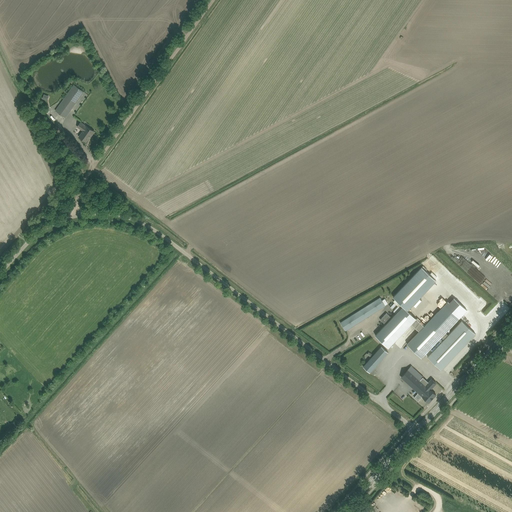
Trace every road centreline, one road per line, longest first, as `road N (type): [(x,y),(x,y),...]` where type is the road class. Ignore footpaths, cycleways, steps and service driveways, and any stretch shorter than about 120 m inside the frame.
road 1 (unclassified): [(0,274),(43,230),(67,219),(132,219),(418,430)]
road 2 (track): [(79,215),(93,167),(216,0)]
road 3 (secondary): [(418,430),(511,327)]
